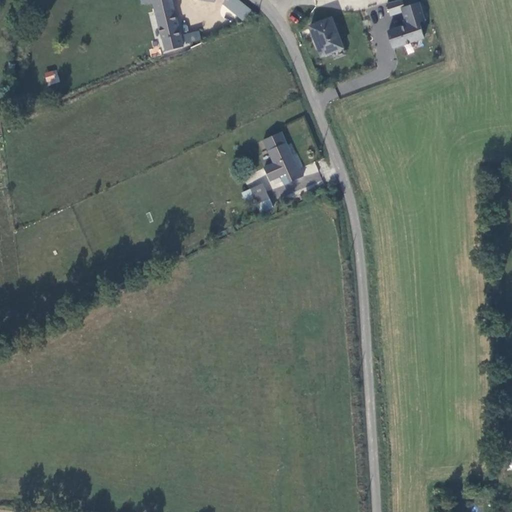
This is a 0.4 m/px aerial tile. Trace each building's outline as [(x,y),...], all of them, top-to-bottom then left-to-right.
[(172,0),(143,0),(145,7),(156,4),(158,14),(175,10),(172,0)] [(234,0),(197,0),(217,4),(217,0),(228,0),(226,9),(244,22),(251,13),(234,0)] [(425,20),(419,2),(403,7),(408,24),(389,31),(389,33),(393,45),(394,48),(425,38),(420,22),(425,20)] [(175,10),(158,14),(170,53),(185,48),(175,10)] [(393,27),(404,24),(401,13),(390,16),(393,27)] [(313,29),(322,58),(343,52),(333,22),(313,29)] [(44,73),(47,85),(60,81),(56,69),(44,73)] [(302,173),(295,159),(289,148),(272,157),(278,169),(268,174),(274,187),(302,173)] [(273,201),(267,187),(255,192),(262,206),(273,201)]
